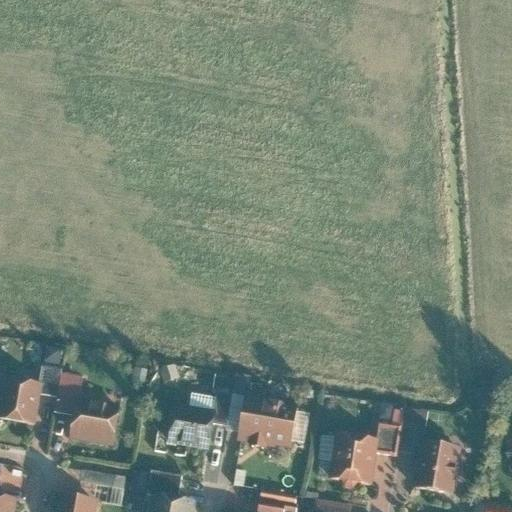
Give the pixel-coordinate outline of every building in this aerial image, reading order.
[(11,374),(5,417),(37,422),(44,379),(11,374)] [(245,390),(234,438),(282,449),(294,401),(245,390)] [(72,396),(67,434),(114,440),(119,402),(72,396)] [(171,403),(165,437),(217,447),(223,413),(171,403)] [(338,434),(331,478),(371,486),(379,442),(338,434)] [(423,444),(415,489),(450,495),(457,449),(423,444)] [(0,511),(12,511),(17,492),(4,490),(7,470),(0,468),(0,511)] [(136,469),(135,484),(153,485),(154,470),(136,469)] [(190,511),(192,499),(150,493),(147,511),(190,511)] [(96,511),(98,500),(58,494),(55,511),(96,511)] [(280,511),(282,501),(256,497),(253,511),(280,511)] [(345,511),(346,508),(312,501),(309,511),(345,511)] [(478,511),(511,511),(511,508),(480,502),(478,511)]
